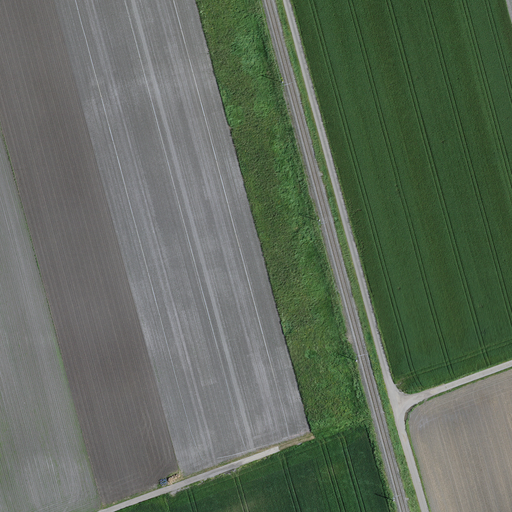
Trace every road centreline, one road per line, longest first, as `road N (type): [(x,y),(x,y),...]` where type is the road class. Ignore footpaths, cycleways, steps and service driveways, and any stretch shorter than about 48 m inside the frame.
road 1 (track): [(396,405),(286,0)]
road 2 (track): [(111,511),(272,452)]
road 3 (track): [(511,363),(396,405)]
